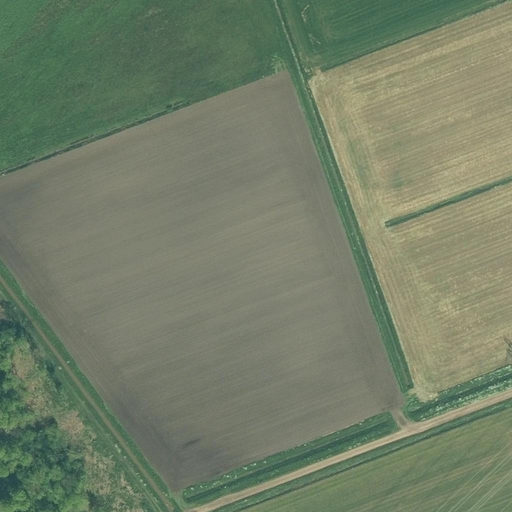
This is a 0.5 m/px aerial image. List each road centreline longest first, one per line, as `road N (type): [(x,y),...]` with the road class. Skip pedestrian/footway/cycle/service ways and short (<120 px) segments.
road 1 (track): [(511,395),(205,511)]
road 2 (track): [(0,284),(167,511)]
